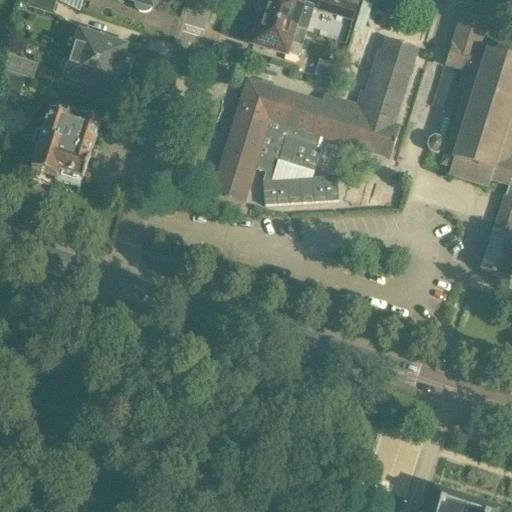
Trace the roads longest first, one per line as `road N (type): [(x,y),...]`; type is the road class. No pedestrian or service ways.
road 1 (primary): [(511,413),(116,282)]
road 2 (residential): [(116,282),(203,0)]
road 3 (primary): [(116,282),(0,244)]
